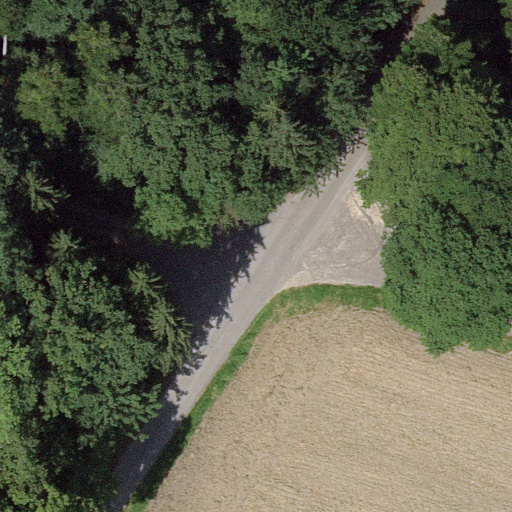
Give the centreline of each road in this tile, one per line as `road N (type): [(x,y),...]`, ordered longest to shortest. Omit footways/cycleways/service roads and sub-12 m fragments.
road 1 (unclassified): [(461,0),(106,511)]
road 2 (track): [(511,328),(0,176)]
